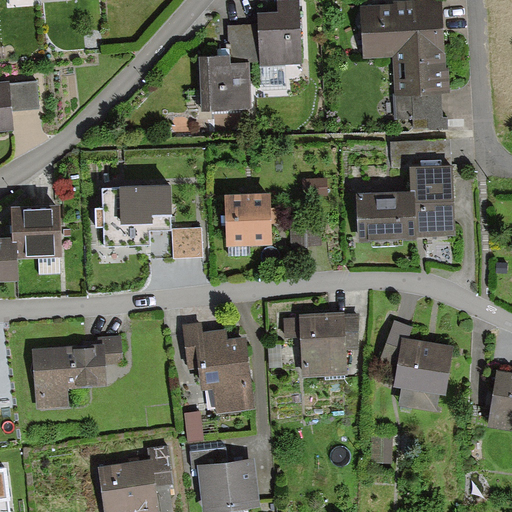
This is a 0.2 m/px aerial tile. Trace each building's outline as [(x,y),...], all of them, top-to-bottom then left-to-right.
[(400,90),(453,88),(449,1),(421,2),(369,5),(371,55),(399,54),(400,90)] [(261,66),(303,65),(301,2),(280,3),(280,13),(260,13),(260,25),(261,63),(261,66)] [(234,64),(251,64),(261,63),(260,25),(229,26),(230,56),(234,56),(234,64)] [(203,114),(253,111),(251,64),(234,64),(234,56),(230,56),(225,57),(201,57),(203,114)] [(15,107),(44,105),(42,78),(13,80),(15,107)] [(0,126),(16,126),(15,107),(13,80),(0,80),(0,126)] [(433,125),(452,124),(451,114),(446,115),(453,88),(400,90),(401,116),(433,115),(433,125)] [(457,162),(455,137),(396,140),(398,166),(418,164),(457,162)] [(423,235),(461,232),(457,162),(418,164),(420,189),(423,235)] [(371,238),(423,235),(420,189),(368,192),(371,238)] [(229,248),(272,247),(270,198),(227,200),(229,248)] [(147,231),(167,230),(166,199),(142,200),(142,208),(146,208),(147,231)] [(19,260),(63,257),(60,207),(16,210),(18,240),(19,260)] [(103,249),(147,248),(147,231),(146,208),(142,208),(102,209),(103,249)] [(298,241),(326,240),(326,220),(298,221),(298,241)] [(173,260),(207,259),(206,227),(172,228),(173,260)] [(0,281),(19,280),(19,260),(18,240),(0,241),(0,281)] [(312,370),(353,370),(353,345),(363,345),(363,313),(292,314),(292,333),(312,333),(312,370)] [(396,318),(380,357),(396,363),(394,379),(402,380),(399,400),(438,406),(441,388),(444,388),(452,341),(410,334),(414,324),(396,318)] [(210,417),(247,412),(237,342),(220,345),(218,334),(195,337),(194,326),(174,329),(181,375),(193,373),(196,394),(206,393),(210,417)] [(107,366),(123,366),(122,338),(98,340),(98,350),(106,350),(107,366)] [(66,389),(108,387),(107,366),(106,350),(98,350),(33,353),(36,410),(67,408),(66,389)] [(511,421),(511,420),(511,375),(495,373),(487,430),(509,433),(511,421)] [(187,441),(202,440),(199,414),(183,416),(187,441)] [(146,485),(164,482),(159,448),(137,451),(139,462),(143,461),(146,485)] [(201,511),(236,511),(257,510),(251,462),(225,465),(224,453),(187,457),(188,473),(197,472),(201,511)] [(97,511),(149,511),(146,485),(143,461),(139,462),(91,468),(97,511)]
